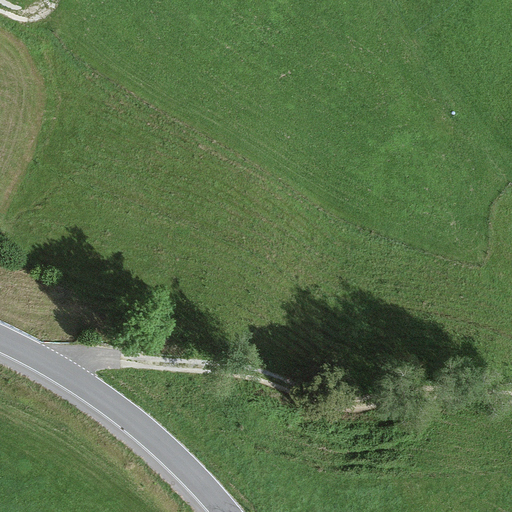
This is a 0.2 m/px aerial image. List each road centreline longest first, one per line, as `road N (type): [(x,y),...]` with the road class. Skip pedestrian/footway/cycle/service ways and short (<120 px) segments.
road 1 (track): [(41,364),(162,361),(225,369),(340,401),(427,391),(511,399)]
road 2 (tertiary): [(224,511),(101,401),(0,343)]
